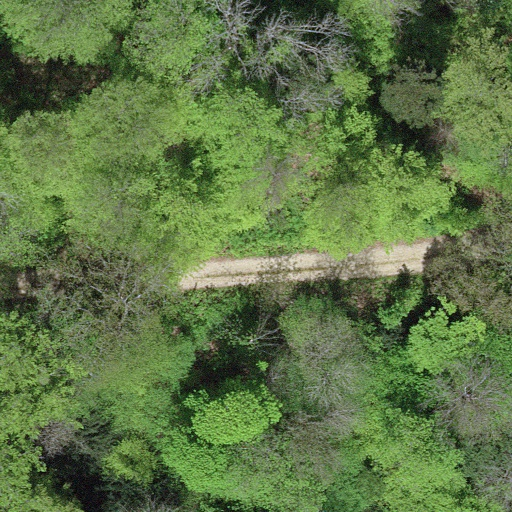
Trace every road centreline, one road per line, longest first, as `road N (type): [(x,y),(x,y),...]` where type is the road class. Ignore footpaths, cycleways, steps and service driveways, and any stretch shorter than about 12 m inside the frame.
road 1 (track): [(511,204),(249,95),(0,41)]
road 2 (track): [(511,242),(413,263),(0,293)]
road 3 (track): [(59,287),(68,215),(55,47)]
